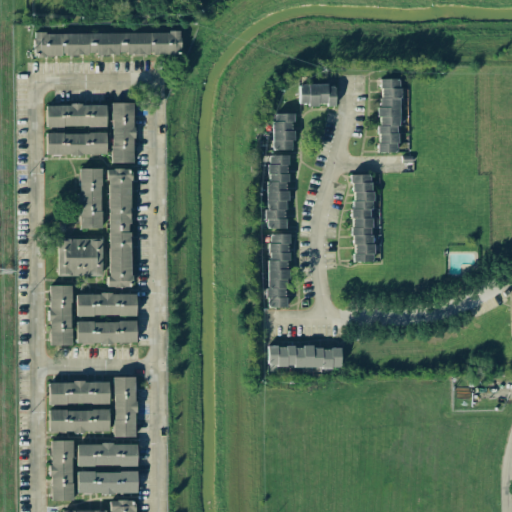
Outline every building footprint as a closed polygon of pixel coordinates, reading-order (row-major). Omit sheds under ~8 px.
[(32,34),(33,56),(179,54),(179,32),(32,34)] [(377,152),(397,153),(398,79),(378,79),(377,152)] [(333,105),(333,85),(298,85),(298,105),(333,105)] [(110,103),(111,163),(133,163),(132,103),(110,103)] [(45,105),(45,127),(105,126),(105,105),(45,105)] [(292,114),(271,113),(271,149),(292,150),(292,114)] [(45,133),(45,155),(105,154),(105,132),(45,133)] [(266,155),(264,228),(285,229),(286,155),(266,155)] [(79,229),(101,228),(100,168),(78,169),(79,229)] [(107,287),(130,287),(129,169),(107,169),(107,287)] [(372,261),(370,174),(349,174),(352,262),(372,261)] [(287,307),(285,234),(266,234),(267,307),(287,307)] [(56,276),(100,276),(101,239),(56,239),(56,276)] [(69,285),(48,286),(48,346),(70,345),(69,285)] [(75,316),(134,315),(134,294),(75,294),(75,316)] [(74,322),(75,344),(135,343),(134,321),(74,322)] [(340,347),(266,347),(266,367),(340,367),(340,347)] [(112,377),(112,437),(134,437),(134,377),(112,377)] [(47,382),(47,404),(107,403),(107,382),(47,382)] [(47,410),(48,432),(108,431),(107,409),(47,410)] [(50,501),(71,501),(71,440),(49,441),(50,501)] [(76,466),(136,465),(135,444),(75,445),(76,466)] [(136,472),(76,471),(76,493),(135,494),(136,472)] [(132,511),(133,501),(110,501),(110,511),(132,511)]
